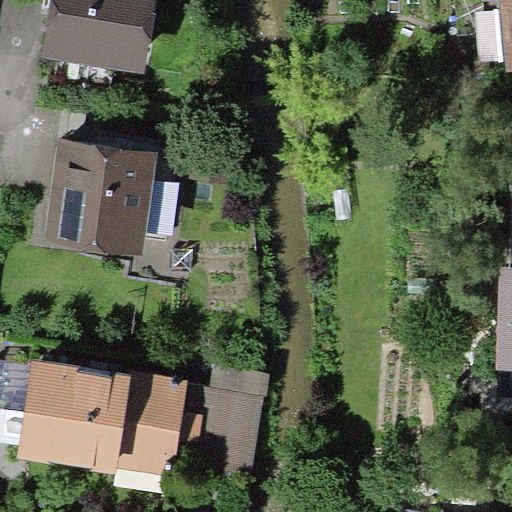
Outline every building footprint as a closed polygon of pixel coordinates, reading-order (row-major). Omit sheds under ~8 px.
[(156,0),(51,0),(43,57),(145,74),(156,0)] [(511,0),(500,0),(507,71),(511,70),(511,0)] [(157,152),(56,138),(41,242),(143,256),(157,152)] [(511,268),(505,269),(498,268),(497,369),(511,368),(511,268)] [(272,370),(190,358),(187,381),(264,393),(269,393),(272,370)] [(129,375),(31,359),(30,365),(23,410),(15,457),(115,473),(116,469),(162,476),(165,459),(252,473),(264,393),(187,381),(130,371),(129,375)] [(0,406),(23,410),(30,365),(0,360),(0,406)]
